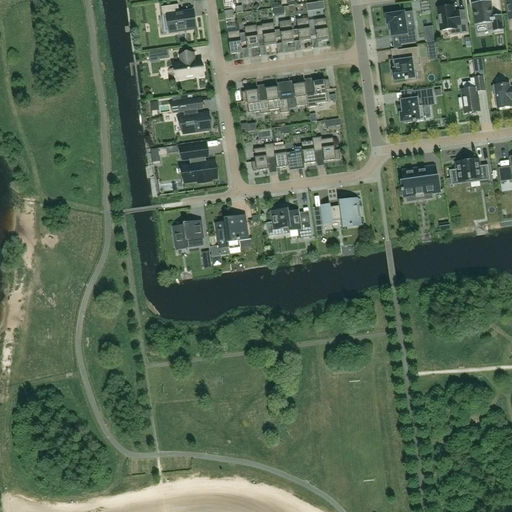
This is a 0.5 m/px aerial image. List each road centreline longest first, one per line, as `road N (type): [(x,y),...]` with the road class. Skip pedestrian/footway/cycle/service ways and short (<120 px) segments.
road 1 (residential): [(238,193),(364,173),(376,151)]
road 2 (residential): [(220,75),(363,55)]
road 3 (residential): [(511,132),(376,151)]
